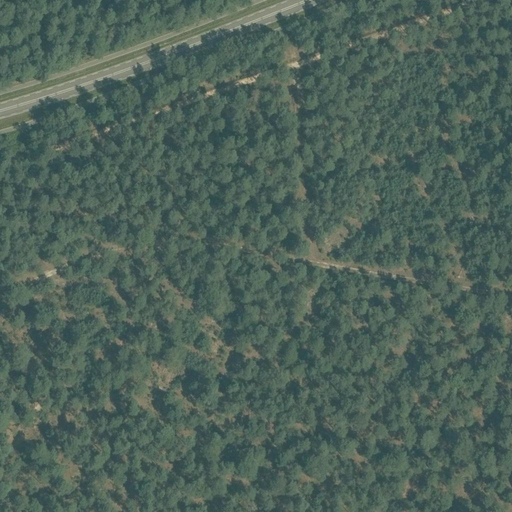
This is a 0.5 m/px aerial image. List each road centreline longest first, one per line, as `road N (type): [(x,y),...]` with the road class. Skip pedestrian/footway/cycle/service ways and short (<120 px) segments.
road 1 (track): [(0,301),(60,268),(162,236),(511,296)]
road 2 (track): [(479,0),(0,167)]
road 3 (primary): [(0,111),(307,0)]
road 4 (track): [(312,262),(292,52)]
